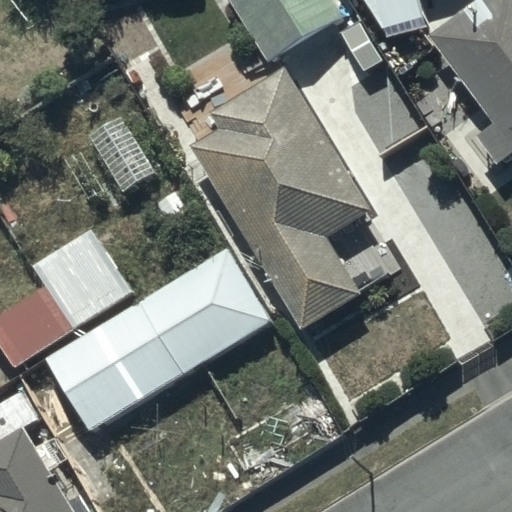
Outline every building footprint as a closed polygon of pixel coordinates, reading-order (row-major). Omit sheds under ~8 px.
[(350,0),(241,0),(283,59),(356,8),(350,0)] [(374,0),(392,27),(433,17),(429,0),(374,0)] [(511,0),(480,0),(443,26),(506,116),(487,129),(511,163),(511,162),(511,0)] [(222,115),(228,125),(205,140),(220,163),(317,322),(373,287),(341,235),(386,207),(300,67),(222,115)] [(57,282),(0,316),(27,361),(139,294),(99,227),(44,260),(57,282)] [(239,242),(56,355),(99,423),(281,310),(239,242)] [(295,397),(233,436),(263,485),(302,461),(293,445),(316,431),(295,397)] [(0,511),(82,511),(28,423),(0,440),(0,511)]
